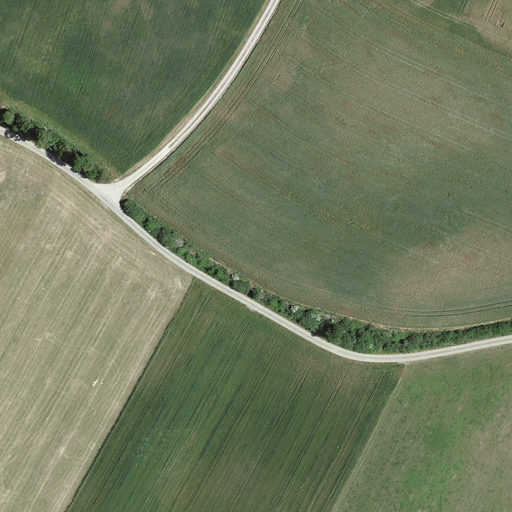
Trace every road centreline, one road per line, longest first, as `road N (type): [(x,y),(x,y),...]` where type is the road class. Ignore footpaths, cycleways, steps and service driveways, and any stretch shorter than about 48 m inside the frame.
road 1 (track): [(511,339),(420,356),(352,356),(200,276),(59,164),(0,131)]
road 2 (track): [(104,200),(180,138),(275,0)]
